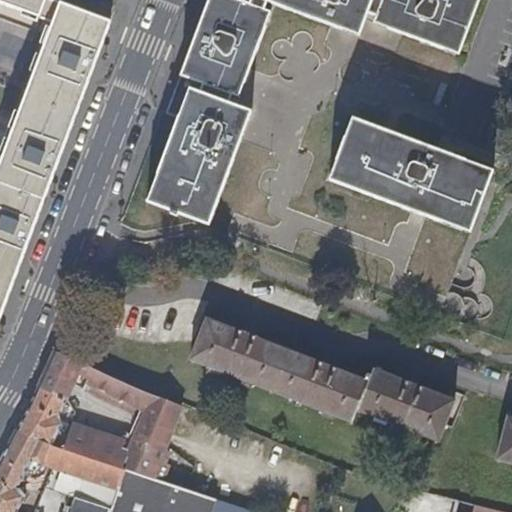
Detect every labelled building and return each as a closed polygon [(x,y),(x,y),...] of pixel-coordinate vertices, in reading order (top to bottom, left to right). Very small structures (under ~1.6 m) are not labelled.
[(0,322),(23,261),(109,24),(62,7),(64,0),(0,0),(0,2),(54,23),(0,170),(0,322)] [(219,0),(211,0),(199,33),(227,44),(218,64),(233,69),(224,97),(231,99),(238,103),(270,18),(252,12),(239,7),(219,0)] [(255,3),(248,0),(241,0),(239,7),(252,12),(255,3)] [(362,0),(248,0),(255,3),(349,37),(361,6),(362,0)] [(362,0),(361,6),(375,12),(378,4),(368,0),(362,0)] [(379,0),(378,4),(462,37),(475,0),(379,0)] [(456,54),(462,37),(378,4),(375,12),(372,22),(456,54)] [(227,44),(199,33),(181,82),(202,89),(224,97),(233,69),(218,64),(227,44)] [(224,97),(202,89),(199,98),(226,108),(224,97)] [(188,98),(250,121),(252,117),(228,108),(226,108),(199,98),(190,95),(188,98)] [(210,187),(224,192),(250,121),(188,98),(156,185),(202,204),(210,187)] [(332,152),(471,205),(484,168),(343,122),(332,152)] [(462,232),(471,205),(332,152),(321,184),(462,232)] [(210,229),(224,192),(210,187),(202,204),(156,185),(148,205),(210,229)] [(357,408),(439,438),(451,403),(372,373),(367,385),(206,319),(188,360),(350,427),(357,408)] [(179,405),(63,355),(53,351),(36,387),(67,396),(77,375),(87,379),(82,388),(133,413),(136,406),(144,409),(128,448),(121,446),(122,441),(71,424),(64,445),(150,473),(179,405)] [(67,396),(36,387),(18,430),(52,441),(59,422),(60,411),(67,396)] [(511,414),(507,414),(494,453),(511,459),(511,414)] [(212,511),(217,496),(150,473),(64,445),(52,441),(18,430),(0,463),(0,511),(17,511),(27,492),(27,485),(23,483),(32,468),(40,472),(47,469),(52,461),(87,475),(123,490),(114,507),(80,494),(67,489),(60,511),(212,511)] [(334,511),(351,470),(325,463),(305,511),(334,511)] [(87,475),(80,494),(114,507),(123,490),(87,475)] [(441,493),(434,511),(454,511),(459,498),(441,493)] [(491,511),(493,508),(475,503),(472,511),(491,511)]
